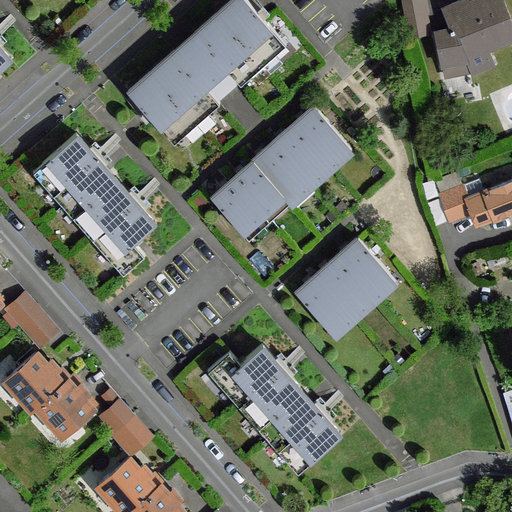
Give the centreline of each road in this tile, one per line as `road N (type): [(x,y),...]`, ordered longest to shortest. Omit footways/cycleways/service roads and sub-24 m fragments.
road 1 (residential): [(249,511),(0,229)]
road 2 (residential): [(0,134),(147,0)]
road 3 (residential): [(394,502),(477,473),(511,477)]
